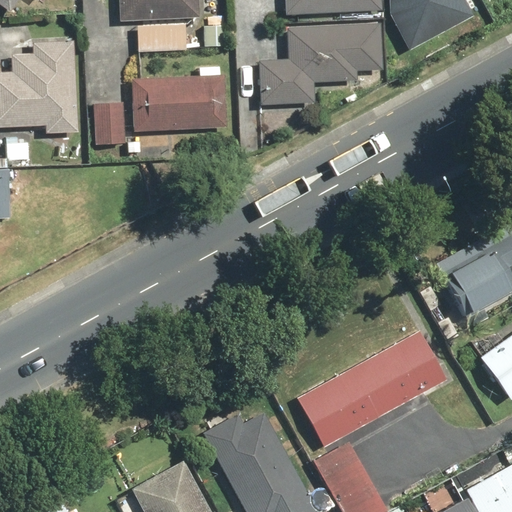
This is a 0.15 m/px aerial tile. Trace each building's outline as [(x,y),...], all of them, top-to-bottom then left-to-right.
[(0,0),(0,5),(8,11),(15,0),(0,0)] [(195,0),(115,0),(116,20),(197,17),(195,0)] [(283,0),(284,12),(379,11),(378,0),(283,0)] [(383,0),(384,5),(408,42),(471,9),(465,0),(383,0)] [(184,24),(135,25),(135,52),(184,51),(184,24)] [(286,59),(258,60),(258,105),(311,106),(312,82),(354,83),(354,71),(376,71),(377,25),(287,26),(286,59)] [(225,26),(202,26),(202,48),(226,48),(225,26)] [(8,70),(0,70),(0,126),(42,128),(42,132),(74,133),(75,41),(31,40),(31,53),(9,52),(8,70)] [(183,78),(130,78),(130,131),(227,131),(227,76),(219,76),(219,67),(183,67),(183,78)] [(124,102),(91,103),(92,145),(125,144),(124,102)] [(260,117),(239,117),(239,150),(260,150),(260,117)] [(6,157),(0,156),(0,169),(25,169),(25,143),(6,143),(6,157)] [(0,220),(9,220),(9,196),(25,196),(25,169),(0,169),(0,220)] [(455,252),(434,263),(464,317),(511,291),(511,282),(504,268),(511,263),(511,227),(509,223),(478,240),(475,234),(452,246),(455,252)] [(418,331),(294,398),(321,448),(445,381),(418,331)] [(511,395),(511,332),(477,357),(507,400),(511,395)] [(235,416),(202,433),(242,511),(316,511),(265,413),(240,426),(235,416)] [(347,442),(312,461),(339,511),(379,511),(384,509),(347,442)] [(508,465),(463,490),(474,511),(511,511),(511,442),(500,450),(508,465)] [(209,511),(183,461),(129,489),(141,511),(209,511)] [(468,511),(458,493),(425,511),(468,511)]
